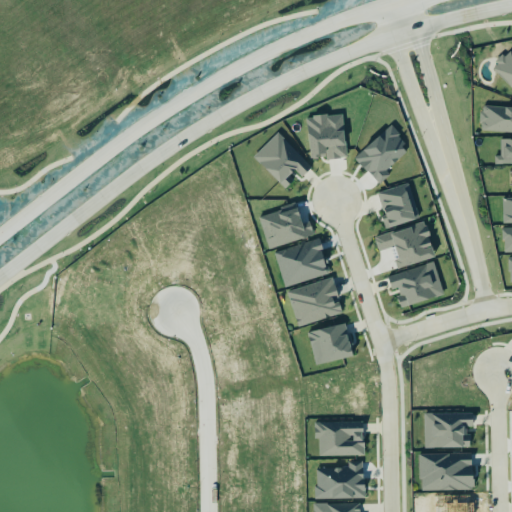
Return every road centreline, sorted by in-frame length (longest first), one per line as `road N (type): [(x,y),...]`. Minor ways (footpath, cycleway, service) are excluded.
road 1 (secondary): [(404,0),(315,33),(198,96),(0,241)]
road 2 (secondary): [(0,281),(173,146),(326,62)]
road 3 (residential): [(391,511),(385,367),(336,202)]
road 4 (residential): [(218,511),(216,380),(201,326),(183,309)]
road 5 (residential): [(434,122),(485,312)]
road 6 (residential): [(496,372),(499,511)]
road 7 (residential): [(380,344),(511,307)]
